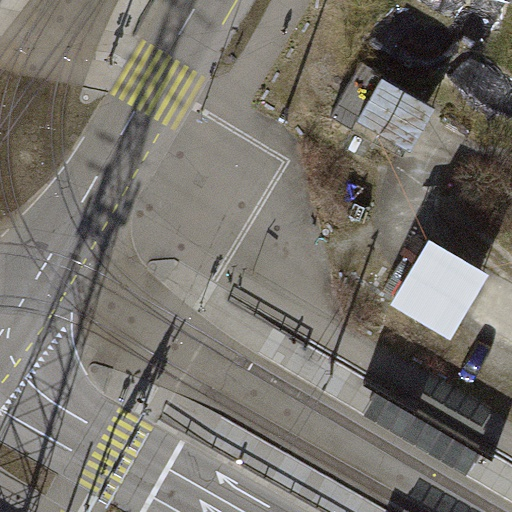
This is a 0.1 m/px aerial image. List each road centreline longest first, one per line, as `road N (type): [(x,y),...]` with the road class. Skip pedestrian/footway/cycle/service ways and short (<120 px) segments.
road 1 (secondary): [(0,331),(195,0)]
road 2 (track): [(448,112),(416,171),(408,219),(430,264),(511,309)]
road 3 (tertiary): [(205,511),(0,387)]
